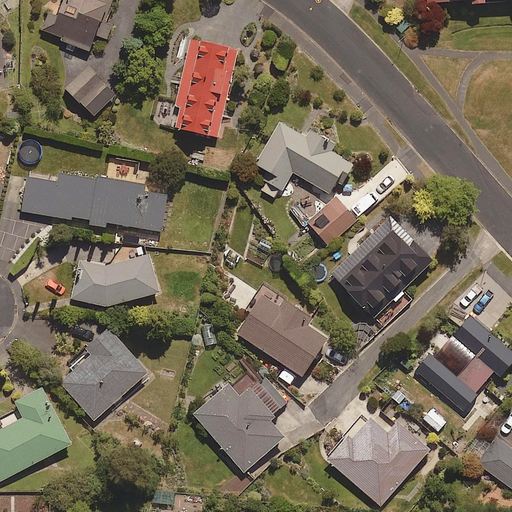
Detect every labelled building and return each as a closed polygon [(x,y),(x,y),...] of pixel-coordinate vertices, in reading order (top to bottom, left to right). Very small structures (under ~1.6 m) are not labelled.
[(113,21),(101,16),(107,0),(51,0),(40,30),(89,49),(95,31),(107,35),(113,21)] [(237,45),(189,35),(175,104),(180,105),(176,124),(219,133),(228,91),(222,89),(225,72),(232,73),(237,45)] [(65,86),(95,115),(117,92),(87,63),(65,86)] [(302,133),(280,121),(256,162),(266,168),(256,186),(277,198),(293,171),(329,192),(348,159),(329,148),(332,142),(305,126),(302,133)] [(88,223),(106,225),(107,221),(161,229),(167,192),(146,189),(147,183),(60,170),(59,179),(26,174),(20,210),(71,218),(72,214),(89,217),(88,223)] [(357,217),(336,196),(310,222),(330,243),(357,217)] [(331,271),(374,315),(433,257),(390,213),(383,220),(375,212),(368,219),(376,227),(331,271)] [(79,257),(70,296),(106,305),(160,290),(150,251),(106,263),(79,257)] [(267,285),(236,331),(287,364),(278,377),(293,387),(326,336),(304,321),(309,313),(267,285)] [(458,325),(446,339),(418,372),(460,409),(494,370),(499,375),(511,360),(511,348),(470,312),(458,325)] [(432,327),(446,339),(458,325),(444,313),(432,327)] [(148,370),(107,323),(84,344),(89,350),(58,377),(94,418),(148,370)] [(281,407),(252,372),(234,387),(228,381),(193,411),(243,470),(284,435),(269,417),(281,407)] [(71,441),(39,383),(14,397),(24,414),(0,427),(0,479),(0,480),(71,441)] [(390,427),(368,408),(326,458),(381,504),(431,445),(398,417),(390,427)] [(511,447),(496,435),(477,461),(511,487),(511,447)]
